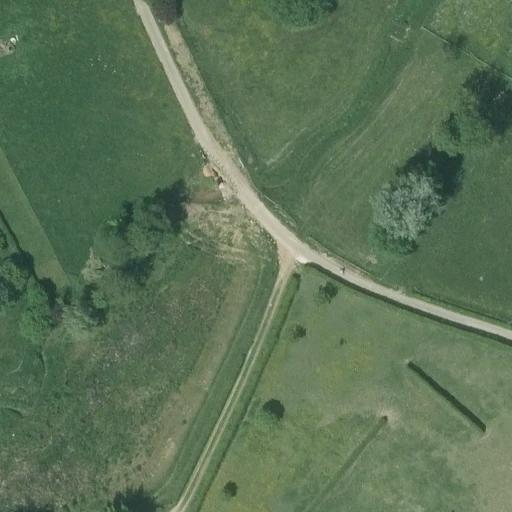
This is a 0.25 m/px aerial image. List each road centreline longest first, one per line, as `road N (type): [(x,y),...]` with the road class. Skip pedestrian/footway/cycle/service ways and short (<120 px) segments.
road 1 (unclassified): [(511,341),(364,288),(292,251),(223,167),(139,0)]
road 2 (track): [(292,251),(178,511)]
